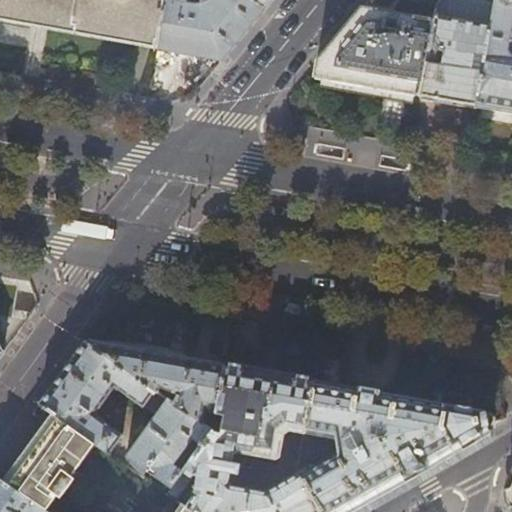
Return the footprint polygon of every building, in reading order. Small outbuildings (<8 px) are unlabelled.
[(0,0),(0,21),(104,40),(156,48),(164,0),(0,0)] [(190,3),(190,0),(164,0),(156,48),(176,52),(221,61),(241,37),(263,11),(271,0),(207,0),(207,1),(202,3),(198,3),(193,3),(190,3)] [(495,0),(440,0),(436,7),(433,22),(420,97),(443,101),(476,107),(495,0)] [(511,1),(510,0),(495,0),(476,107),(501,111),(511,113),(511,53),(510,51),(511,35),(511,1)] [(420,97),(433,22),(361,9),(351,21),(317,63),(314,78),(372,88),(420,97)] [(307,149),(308,142),(301,141),(299,149),(299,154),(302,155),(306,155),(307,149)] [(45,410),(57,418),(95,444),(108,453),(121,434),(93,414),(104,399),(114,407),(119,400),(115,397),(113,387),(141,406),(142,405),(155,415),(126,454),(118,448),(112,456),(166,493),(182,471),(173,464),(191,440),(201,446),(212,431),(204,426),(85,342),(73,358),(62,374),(50,389),(39,405),(45,410)] [(176,358),(85,342),(204,426),(206,412),(215,413),(224,366),(176,358)] [(271,375),(224,366),(215,413),(212,431),(201,446),(185,468),(198,477),(193,497),(186,507),(187,507),(193,511),(319,511),(298,475),(267,492),(231,485),(228,480),(230,471),(239,473),(240,464),(236,463),(236,462),(232,461),(233,454),(237,450),(275,457),(280,454),(284,432),(289,428),(304,431),(313,382),(271,375)] [(407,399),(313,382),(304,431),(296,473),(298,475),(319,511),(338,511),(404,474),(486,428),(485,424),(490,424),(491,423),(493,421),(494,418),(492,415),(490,413),(483,415),(483,412),(407,399)] [(71,477),(95,444),(57,418),(47,431),(37,445),(27,459),(18,473),(8,486),(45,511),(57,496),(61,499),(74,479),(71,477)] [(0,511),(45,511),(8,486),(2,482),(0,481),(0,511)]
